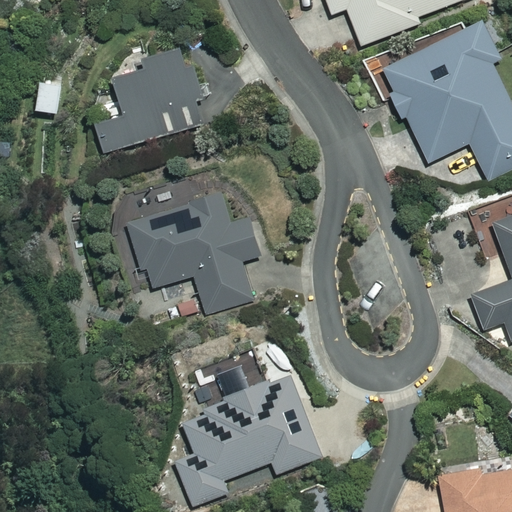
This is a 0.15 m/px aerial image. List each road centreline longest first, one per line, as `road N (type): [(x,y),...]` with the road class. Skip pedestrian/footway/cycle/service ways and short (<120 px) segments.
road 1 (residential): [(341,132),(393,220),(425,333),(413,362),(382,375),(345,362),(335,345),(324,267),(338,179)]
road 2 (residential): [(255,0),(341,132)]
